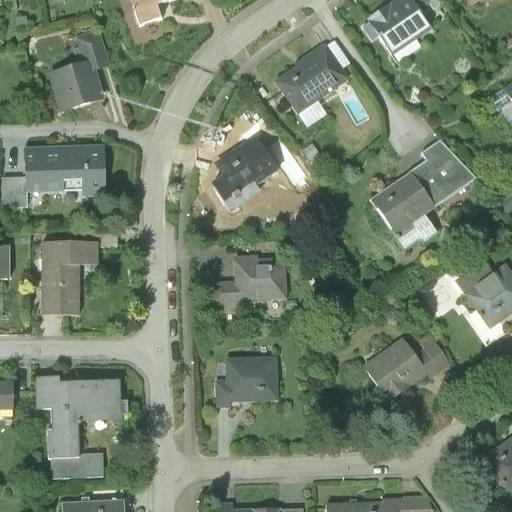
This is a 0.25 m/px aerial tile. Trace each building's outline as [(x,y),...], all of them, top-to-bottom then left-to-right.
[(129,0),(137,26),(157,20),(153,5),(170,0),(129,0)] [(404,0),(402,0),(365,25),(389,60),(428,33),(416,15),(407,1),(405,1),(404,0)] [(404,0),(405,1),(407,1),(416,15),(426,8),(420,0),(404,0)] [(74,40),(82,65),(87,63),(90,72),(108,66),(97,33),(74,40)] [(293,70),(271,85),(293,117),(345,82),(321,47),(291,67),(293,70)] [(50,75),(62,113),(99,101),(90,72),(87,63),(82,65),(50,75)] [(511,88),(502,96),(511,111),(511,88)] [(233,142),(239,152),(255,142),(265,135),(258,125),(233,142)] [(222,179),(211,186),(229,214),(257,195),(253,189),(276,174),(255,142),(239,152),(215,168),(222,179)] [(425,168),(408,180),(432,213),(473,184),(438,148),(420,160),(425,168)] [(102,149),(22,151),(23,181),(23,194),(42,193),(81,192),(81,199),(103,199),(102,149)] [(408,180),(368,207),(395,246),(411,234),(408,230),(421,220),(432,213),(408,180)] [(23,181),(2,182),(2,211),(43,210),(42,193),(23,194),(23,181)] [(494,200),(501,211),(511,203),(505,193),(494,200)] [(434,238),(421,220),(408,230),(411,234),(395,246),(401,254),(418,242),(421,247),(434,238)] [(102,233),(102,251),(119,252),(119,234),(102,233)] [(10,249),(0,248),(0,282),(10,283),(10,249)] [(98,249),(44,249),(44,320),(79,320),(79,270),(98,270),(98,249)] [(233,286),(210,287),(211,316),(235,315),(235,302),(285,301),(284,260),(232,261),(233,286)] [(511,281),(504,270),(463,298),(487,332),(511,315),(511,281)] [(424,355),(414,362),(425,378),(429,383),(448,370),(426,338),(417,345),(424,355)] [(400,343),(361,370),(386,405),(425,378),(414,362),(400,343)] [(273,362),(224,363),(225,385),(225,403),(274,402),(273,362)] [(58,383),(36,383),(37,414),(53,414),(54,438),(48,438),(48,465),(52,465),(78,464),(78,462),(77,425),(120,424),(119,386),(58,388),(58,383)] [(0,385),(0,412),(12,413),(12,386),(0,385)] [(225,385),(214,385),(215,410),(225,410),(225,403),(225,385)] [(511,442),(480,464),(503,498),(511,492),(511,442)] [(78,464),(52,465),(53,486),(103,484),(103,461),(78,462),(78,464)] [(354,507),(324,508),(324,511),(435,511),(427,500),(401,502),(401,507),(354,509),(354,507)]
